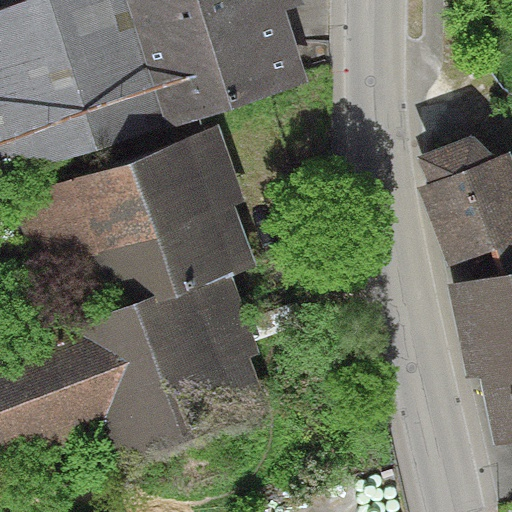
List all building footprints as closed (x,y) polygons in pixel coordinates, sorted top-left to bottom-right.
[(304,4),(302,0),(24,0),(21,1),(0,9),(0,151),(63,162),(308,80),(285,10),(304,4)] [(248,201),(220,122),(6,197),(32,272),(71,258),(91,316),(155,294),(158,303),(233,276),(259,267),(237,205),(248,201)] [(511,156),(510,150),(497,155),(472,135),(417,157),(428,182),(416,187),(449,265),(495,249),(511,242),(511,156)] [(511,242),(495,249),(504,274),(511,271),(511,242)] [(480,377),(494,447),(511,442),(511,271),(504,274),(445,286),(466,377),(480,377)] [(0,465),(106,429),(119,465),(268,413),(248,355),(259,351),(233,276),(158,303),(155,294),(91,316),(0,347),(0,465)]
